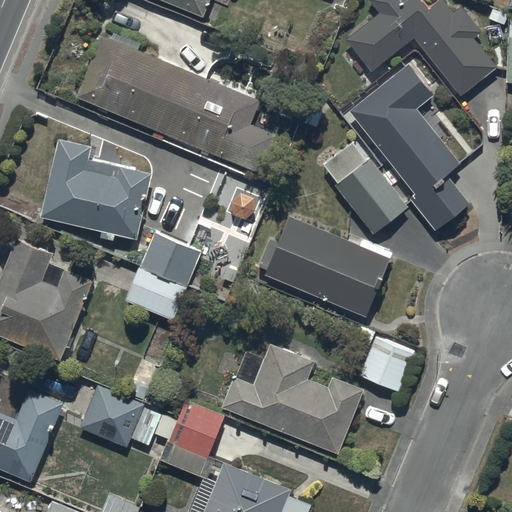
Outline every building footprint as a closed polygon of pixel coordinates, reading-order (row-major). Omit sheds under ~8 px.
[(167,0),(204,16),(211,0),(213,0),(227,6),(229,0),(167,0)] [(370,0),(378,11),(347,38),(374,70),(413,36),(462,94),(498,64),(473,35),(481,28),(461,4),(452,12),(442,0),(436,0),(429,6),(423,0),(370,0)] [(110,108),(155,127),(152,134),(163,138),(166,131),(262,171),(278,133),(251,121),(260,100),(138,48),(141,43),(123,35),(121,40),(103,33),(76,95),(99,104),(97,108),(109,113),(110,108)] [(435,93),(407,60),(349,108),(415,192),(408,198),(436,231),(471,201),(447,172),(462,160),(418,107),(435,93)] [(92,144),(59,137),(40,215),(103,228),(101,235),(114,238),(115,233),(138,238),(152,171),(89,158),(92,144)] [(353,139),(324,162),(338,180),(335,183),(373,232),(408,205),(369,155),(367,157),(353,139)] [(361,237),(359,243),(289,214),(265,272),(368,315),(394,250),(361,237)] [(201,250),(155,230),(125,299),(172,319),(201,250)] [(54,251),(17,236),(0,276),(0,334),(62,359),(94,279),(49,261),(54,251)] [(375,336),(360,373),(399,390),(415,353),(375,336)] [(270,340),(263,359),(246,352),(237,376),(234,374),(222,405),(339,451),(365,387),(333,375),(329,385),(309,377),(316,357),(270,340)] [(126,445),(136,421),(152,428),(161,408),(99,382),(81,427),(126,445)] [(63,400),(30,386),(17,415),(0,408),(0,465),(31,478),(63,400)] [(226,412),(186,397),(169,440),(176,443),(168,461),(201,474),(226,412)] [(291,486),(224,460),(219,476),(206,471),(190,511),(308,511),(312,503),(288,494),(291,486)] [(85,511),(52,498),(47,511),(85,511)]
